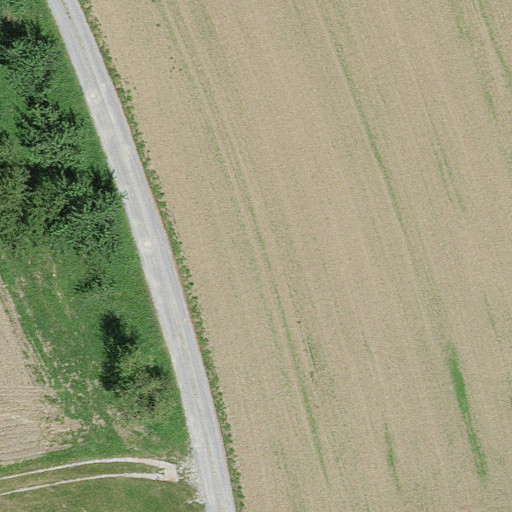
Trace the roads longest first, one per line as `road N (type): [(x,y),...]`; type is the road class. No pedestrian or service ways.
road 1 (residential): [(211,511),(196,420),(99,106),(53,0)]
road 2 (track): [(204,470),(0,475)]
